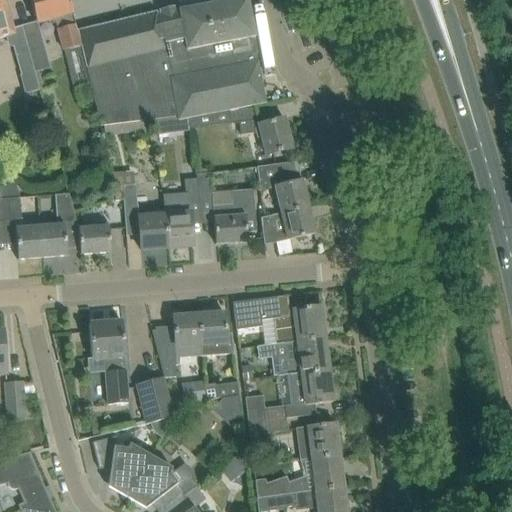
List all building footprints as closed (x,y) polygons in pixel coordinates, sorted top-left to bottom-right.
[(0,0),(0,38),(4,38),(13,36),(12,30),(12,28),(5,0),(0,0)] [(29,0),(35,22),(35,24),(37,23),(54,19),(57,30),(63,51),(80,47),(76,31),(68,1),(67,0),(29,0)] [(188,119),(228,111),(254,107),(265,104),(257,62),(252,39),(255,38),(247,0),(231,0),(177,10),(178,13),(158,18),(157,12),(76,31),(80,47),(90,85),(99,126),(176,117),(177,121),(188,119)] [(35,24),(23,27),(27,44),(35,73),(49,69),(37,23),(35,24)] [(27,44),(13,48),(20,75),(20,76),(34,73),(35,73),(27,44)] [(228,111),(188,119),(189,127),(237,123),(240,135),(258,130),(265,156),(291,149),(283,119),(259,125),(254,108),(228,111)] [(188,119),(177,121),(178,132),(189,130),(189,129),(189,127),(188,119)] [(274,187),(281,214),(308,207),(301,180),(282,185),(277,166),(256,169),(259,190),(274,187)] [(208,174),(195,175),(196,179),(198,201),(211,199),(208,174)] [(184,195),(162,196),(164,216),(166,249),(192,247),(189,202),(198,201),(196,179),(183,180),(184,195)] [(134,185),(122,186),(123,201),(123,207),(125,237),(139,236),(140,251),(166,249),(164,216),(138,218),(136,206),(135,185),(134,185)] [(122,186),(113,186),(114,202),(123,201),(122,186)] [(246,233),(256,232),(252,191),(231,192),(232,206),(212,207),(215,245),(247,243),(246,233)] [(56,227),(39,228),(42,259),(66,257),(64,225),(76,224),(68,194),(53,195),(56,227)] [(19,199),(1,201),(1,204),(2,222),(14,221),(20,220),(19,199)] [(314,235),(308,207),(281,214),(260,219),(261,226),(263,243),(263,245),(276,244),(287,241),(314,235)] [(77,230),(79,256),(110,253),(108,223),(92,224),(92,229),(77,230)] [(42,259),(39,228),(15,230),(17,261),(42,259)] [(324,339),(320,306),(292,310),(293,311),(289,311),(288,305),(275,306),(274,300),(233,306),(236,331),(261,328),(261,322),(273,320),(276,344),(276,345),(297,342),(324,339)] [(224,314),(198,316),(201,357),(233,355),(231,338),(226,339),(224,314)] [(201,357),(198,316),(172,318),(173,330),(152,332),(164,379),(176,378),(175,366),(177,366),(176,347),(185,346),(185,358),(201,357)] [(104,359),(108,405),(128,404),(121,322),(88,325),(91,360),(104,359)] [(328,371),(324,339),(297,342),(276,345),(276,344),(260,346),(261,359),(285,356),(287,376),(301,374),(328,371)] [(250,367),(241,368),(242,381),(252,380),(250,367)] [(245,411),(246,424),(286,419),(286,420),(318,416),(318,415),(315,415),(314,405),(332,403),(328,371),(301,374),(287,376),(292,405),(285,406),(245,411)] [(136,385),(146,426),(172,418),(173,417),(164,379),(163,379),(162,379),(136,385)] [(5,384),(8,419),(24,418),(21,383),(5,384)] [(181,386),(185,403),(204,400),(202,383),(181,386)] [(223,389),(224,398),(239,396),(237,387),(223,389)] [(286,419),(246,424),(249,445),(262,444),(261,436),(288,432),(286,420),(286,419)] [(311,459),(338,456),(334,424),(295,429),(299,460),(311,459)] [(108,488),(126,499),(150,457),(129,445),(126,449),(114,448),(116,438),(116,437),(92,443),(98,469),(110,471),(108,488)] [(248,467),(245,449),(229,462),(240,476),(247,471),(245,469),(248,467)] [(30,511),(51,503),(29,453),(0,460),(0,486),(6,485),(8,488),(10,490),(14,491),(17,490),(23,503),(17,506),(19,511),(30,511)] [(315,491),(342,488),(338,456),(311,459),(315,491)] [(156,511),(163,511),(196,488),(197,486),(192,480),(193,478),(183,465),(173,473),(171,471),(172,469),(150,457),(126,499),(145,510),(151,505),(156,511)] [(253,482),(255,499),(296,494),(296,493),(294,482),(287,483),(286,478),(265,485),(265,480),(253,482)] [(195,511),(193,509),(205,500),(196,488),(163,511),(195,511)] [(317,507),(317,511),(345,511),(342,488),(315,491),(296,493),(296,494),(255,499),(257,511),(263,511),(281,510),(281,509),(297,507),(298,509),(317,507)] [(441,501),(442,511),(453,511),(452,499),(441,501)] [(55,511),(51,503),(30,511),(55,511)]
